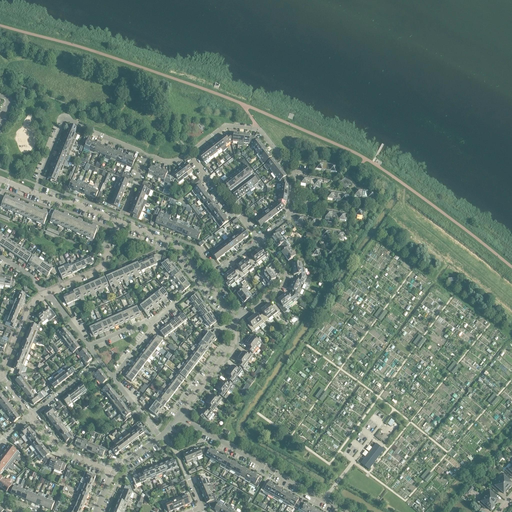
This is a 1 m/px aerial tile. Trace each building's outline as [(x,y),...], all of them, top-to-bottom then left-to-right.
[(77,128),(70,125),(68,131),(75,134),(77,128)] [(75,134),(68,131),(66,136),(75,140),(77,135),(75,134)] [(225,136),(220,139),(226,146),(231,142),(229,133),(225,136)] [(234,133),(234,134),(229,133),(231,142),(238,143),(239,134),(234,133)] [(250,136),(250,135),(245,135),(244,143),(250,144),(255,137),(250,136)] [(75,140),(66,136),(63,141),(73,145),(75,140)] [(84,147),(84,150),(89,152),(90,150),(93,142),(90,141),(91,138),(89,137),(84,147)] [(258,140),(258,141),(255,137),(250,144),(255,150),(262,144),(258,140)] [(220,139),(216,142),(221,149),(223,152),(227,149),(226,146),(220,139)] [(99,141),(97,140),(96,144),(93,142),(90,150),(89,152),(94,154),(95,152),(99,141)] [(63,141),(61,147),(71,151),(73,145),(63,141)] [(103,147),(100,145),(102,142),(99,141),(95,152),(100,154),(103,147)] [(212,146),(217,153),(221,149),(216,142),(212,146)] [(110,145),(108,144),(106,148),(103,147),(100,154),(106,156),(110,145)] [(265,149),(262,144),(255,150),(258,154),(265,149)] [(114,151),(111,150),(112,146),(110,145),(106,156),(104,159),(110,161),(110,160),(114,151)] [(208,149),(213,156),(217,153),(212,146),(208,149)] [(61,147),(59,152),(69,156),(71,151),(61,147)] [(121,150),(118,149),(117,152),(114,151),(110,160),(115,162),(121,150)] [(203,152),(209,159),(213,156),(208,149),(203,152)] [(258,154),(256,155),(260,160),(261,158),(268,153),(265,149),(258,154)] [(124,155),(121,154),(123,151),(121,150),(115,162),(117,163),(117,164),(120,165),(124,155)] [(59,152),(57,157),(64,160),(66,161),(69,156),(59,152)] [(203,152),(199,156),(204,163),(209,159),(203,152)] [(124,155),(120,165),(124,167),(124,166),(126,166),(131,154),(129,153),(128,157),(124,155)] [(260,160),(259,160),(263,164),(265,163),(272,158),(268,153),(261,158),(260,160)] [(131,154),(126,166),(132,169),(135,160),(132,158),(133,155),(131,154)] [(57,157),(55,162),(64,166),(66,161),(64,160),(57,157)] [(266,164),(264,166),(267,171),(269,169),(276,163),(273,159),(266,164)] [(316,161),(315,169),(326,171),(327,163),(323,162),(322,163),(319,162),(320,161),(316,161)] [(55,162),(53,168),(56,169),(60,171),(62,171),(64,166),(55,162)] [(193,172),(187,163),(184,165),(182,162),(180,164),(189,175),(193,172)] [(279,167),(276,163),(269,169),(272,173),(279,167)] [(337,173),(338,165),(335,164),(335,165),(332,165),(332,164),(327,163),(326,171),(337,173)] [(153,177),(158,165),(156,164),(154,168),(151,166),(148,175),(153,177)] [(189,175),(180,164),(178,165),(180,168),(177,170),(184,179),(189,175)] [(159,178),(162,171),(159,169),(160,166),(158,165),(153,177),(153,178),(158,181),(159,178)] [(240,168),(246,176),(250,173),(249,171),(248,170),(246,168),(245,166),(244,165),(240,168)] [(272,173),(271,174),(274,179),(276,177),(283,172),(279,167),(272,173)] [(63,172),(60,171),(53,168),(50,173),(60,177),(63,172)] [(235,171),(241,179),(246,176),(240,168),(235,171)] [(184,179),(177,170),(175,172),(174,171),(172,173),(173,174),(170,176),(171,183),(175,179),(178,183),(184,179)] [(171,183),(170,176),(167,175),(168,172),(165,171),(165,172),(162,171),(159,178),(164,180),(164,181),(164,182),(165,183),(171,185),(171,183)] [(235,171),(231,175),(237,183),(241,179),(235,171)] [(289,181),(286,177),(286,176),(283,172),(276,177),(280,183),(289,181)] [(50,182),(57,185),(60,177),(50,173),(48,178),(51,180),(50,182)] [(231,193),(236,189),(240,186),(244,183),(248,179),(253,176),(250,173),(246,176),(241,179),(237,183),(233,186),(228,190),(231,193)] [(231,175),(227,178),(233,186),(237,183),(231,175)] [(301,175),(299,184),(310,186),(312,177),(307,177),(307,178),(304,177),(304,176),(301,175)] [(248,179),(255,188),(259,184),(258,183),(253,176),(248,179)] [(320,180),(316,179),(317,178),(312,177),(310,186),(321,188),(323,179),(320,179),(320,180)] [(346,177),(339,182),(345,189),(352,184),(346,177)] [(126,187),(129,182),(119,178),(116,183),(126,187)] [(227,178),(222,182),(228,190),(233,186),(227,178)] [(250,191),(255,188),(248,179),(244,183),(250,191)] [(79,192),(83,182),(78,180),(77,183),(74,190),(79,192)] [(77,183),(72,181),(69,188),(74,190),(77,183)] [(288,191),(289,185),(288,185),(289,181),(280,183),(279,190),(288,191)] [(85,194),(89,185),(83,182),(79,192),(85,194)] [(124,192),(126,187),(116,183),(114,188),(117,189),(124,192)] [(246,194),(250,191),(244,183),(240,186),(246,194)] [(90,197),(93,189),(93,188),(94,187),(89,185),(85,194),(90,197)] [(192,192),(195,197),(198,195),(207,188),(205,186),(202,188),(200,185),(192,192)] [(236,189),(242,198),(246,194),(240,186),(236,189)] [(141,187),(138,192),(145,195),(148,196),(150,191),(141,187)] [(205,192),(208,189),(207,188),(198,195),(201,199),(207,194),(205,192)] [(353,196),(362,198),(362,197),(364,197),(366,190),(363,190),(363,189),(361,189),(361,190),(358,189),(358,188),(355,188),(353,196)] [(95,199),(98,192),(93,189),(90,197),(95,199)] [(115,194),(122,197),(124,192),(117,189),(115,194)] [(237,201),(242,198),(236,189),(231,193),(235,198),(237,201)] [(328,190),(326,199),(337,201),(338,192),(334,192),(333,193),(330,192),(331,191),(328,190)] [(371,190),(368,190),(368,191),(366,190),(364,197),(367,198),(375,200),(377,191),(374,191),(373,192),(370,191),(371,190)] [(136,197),(143,200),(145,195),(138,192),(136,197)] [(348,203),(349,194),(346,194),(346,195),(343,194),(343,193),(338,192),(337,201),(348,203)] [(113,200),(120,203),(122,197),(115,194),(113,200)] [(212,195),(209,197),(207,194),(201,199),(199,201),(202,205),(214,196),(212,195)] [(285,207),(286,202),(287,202),(287,196),(279,195),(278,202),(285,207)] [(212,201),(215,198),(214,196),(202,205),(206,210),(214,203),(212,201)] [(143,200),(136,197),(134,202),(144,206),(146,201),(143,200)] [(1,207),(30,219),(44,225),(48,215),(5,198),(1,207)] [(116,208),(118,208),(120,203),(113,200),(110,199),(106,207),(115,211),(116,208)] [(134,202),(132,208),(142,212),(144,206),(134,202)] [(272,206),(278,214),(282,210),(285,207),(278,202),(272,206)] [(206,210),(209,214),(212,212),(221,206),(219,204),(216,206),(214,203),(206,210)] [(209,214),(213,219),(221,212),(219,210),(222,207),(221,206),(212,212),(209,214)] [(273,217),(278,214),(272,206),(268,210),(273,217)] [(351,214),(354,214),(354,216),(363,217),(364,209),(361,208),(361,209),(358,208),(358,207),(356,207),(355,207),(352,207),(351,214)] [(138,220),(142,212),(132,208),(130,213),(134,215),(132,218),(138,220)] [(267,208),(262,211),(264,213),(269,220),(273,217),(270,212),(268,210),(267,208)] [(324,218),(324,220),(327,221),(327,220),(328,220),(328,221),(334,222),(335,220),(336,212),(336,211),(332,210),(331,211),(328,211),(328,210),(325,209),(324,218)] [(346,222),(347,213),(344,213),(344,214),(341,213),(341,212),(336,211),(335,220),(346,222)] [(161,226),(165,215),(160,212),(155,223),(161,226)] [(221,212),(213,219),(216,224),(228,215),(226,213),(223,215),(221,212)] [(97,230),(74,221),(54,213),(50,222),(93,240),(97,230)] [(264,213),(260,216),(265,223),(269,220),(264,213)] [(166,228),(169,221),(166,219),(167,215),(165,215),(161,226),(166,228)] [(229,216),(228,215),(216,224),(220,228),(228,222),(226,219),(229,216)] [(300,215),(296,215),(295,223),(306,225),(307,217),(303,216),(302,217),(299,216),(300,215)] [(255,217),(256,219),(255,220),(260,227),(265,223),(260,216),(259,217),(257,216),(255,217)] [(317,227),(318,219),(315,218),(315,219),(312,219),(312,218),(310,217),(308,226),(317,227)] [(177,232),(179,225),(176,224),(178,220),(176,219),(175,222),(174,223),(171,230),(176,232),(177,232)] [(171,230),(174,223),(169,221),(166,228),(171,230)] [(179,225),(177,232),(182,234),(185,227),(185,226),(186,223),(184,222),(183,226),(179,225)] [(187,236),(190,229),(185,227),(182,234),(187,236)] [(238,232),(244,240),(248,236),(242,228),(238,232)] [(280,228),(275,232),(277,235),(271,239),(270,240),(273,244),(274,243),(274,244),(283,237),(281,234),(283,232),(280,228)] [(326,229),(323,228),(321,237),(332,239),(334,230),(329,229),(329,230),(326,230),(326,229)] [(192,239),(195,231),(190,229),(187,236),(192,239)] [(334,230),(332,239),(343,240),(345,232),(342,231),(341,232),(338,232),(339,231),(334,230)] [(198,241),(201,234),(195,231),(192,239),(198,241)] [(238,232),(237,231),(233,235),(240,243),(244,240),(238,232)] [(314,243),(315,236),(315,234),(307,233),(305,241),(314,243)] [(233,235),(228,238),(235,247),(240,243),(233,235)] [(3,236),(0,241),(0,245),(1,246),(0,247),(0,249),(1,250),(8,239),(3,236)] [(283,248),(285,246),(291,242),(289,239),(286,241),(283,237),(274,244),(275,244),(274,245),(277,248),(278,248),(281,246),(283,248)] [(235,247),(228,238),(224,242),(230,250),(235,247)] [(8,239),(1,250),(3,252),(5,249),(7,251),(13,242),(8,239)] [(13,242),(7,251),(10,252),(8,255),(10,257),(18,246),(13,242)] [(224,242),(219,245),(226,254),(230,250),(224,242)] [(291,242),(285,246),(283,248),(284,250),(281,253),(282,253),(281,254),(283,257),(284,257),(285,257),(293,251),(290,246),(293,244),(291,242)] [(219,245),(215,248),(217,251),(222,257),(226,254),(219,245)] [(18,246),(10,257),(12,258),(14,255),(17,257),(22,249),(18,246)] [(319,249),(316,249),(316,247),(313,247),(311,255),(322,257),(324,249),(319,248),(319,249)] [(22,249),(17,257),(20,259),(18,262),(20,263),(27,252),(22,249)] [(258,249),(255,251),(262,260),(266,257),(267,258),(269,256),(265,250),(264,250),(265,251),(263,253),(260,249),(258,250),(258,249)] [(299,253),(295,249),(293,251),(285,257),(288,262),(294,257),(296,259),(295,260),(296,261),(303,258),(299,253)] [(332,251),(329,251),(329,250),(326,249),(325,258),(333,259),(335,251),(332,250),(332,251)] [(212,255),(217,261),(222,257),(217,251),(212,255)] [(257,264),(262,260),(255,251),(251,254),(252,255),(251,256),(254,260),(252,261),(256,267),(258,265),(257,264)] [(27,252),(20,263),(22,264),(24,261),(27,263),(32,255),(27,252)] [(85,254),(83,255),(88,267),(94,265),(90,256),(86,257),(85,254)] [(82,259),(79,260),(83,269),(88,267),(83,255),(81,256),(82,259)] [(153,256),(148,258),(152,267),(157,265),(156,261),(158,260),(160,261),(161,256),(156,255),(153,256)] [(29,269),(31,270),(38,259),(33,256),(28,264),(31,266),(29,269)] [(163,256),(161,262),(163,264),(161,265),(165,269),(173,263),(169,259),(168,258),(163,256)] [(76,262),(74,258),(72,259),(78,272),(83,269),(79,260),(76,262)] [(148,258),(143,261),(148,273),(149,274),(151,273),(150,272),(149,269),(152,267),(148,258)] [(305,268),(303,258),(296,261),(297,261),(297,264),(292,264),(292,266),(291,266),(292,270),(305,268)] [(38,271),(43,263),(38,259),(31,270),(33,272),(35,269),(38,271)] [(70,260),(72,264),(69,265),(73,274),(78,272),(72,259),(70,260)] [(256,267),(252,261),(251,260),(248,262),(246,259),(242,263),(249,272),(256,267)] [(143,261),(137,263),(141,272),(145,270),(146,274),(147,275),(149,274),(148,273),(143,261)] [(241,262),(236,265),(237,266),(240,270),(238,272),(242,277),(249,272),(242,263),(241,262)] [(42,274),(48,266),(43,263),(38,271),(40,272),(38,275),(40,277),(42,274)] [(66,266),(64,263),(62,264),(67,276),(73,274),(69,265),(66,266)] [(140,276),(138,273),(141,272),(137,263),(132,265),(138,277),(140,276)] [(165,269),(167,272),(164,274),(166,276),(176,268),(173,263),(165,269)] [(60,265),(61,268),(58,270),(62,279),(67,276),(62,264),(60,265)] [(134,275),(136,278),(138,277),(132,265),(127,268),(131,277),(134,275)] [(53,269),(48,266),(42,274),(47,277),(50,273),(54,275),(58,273),(56,268),(53,269)] [(129,281),(128,278),(131,277),(127,268),(122,270),(127,282),(129,281)] [(167,278),(170,276),(172,279),(180,273),(176,268),(166,276),(167,278)] [(305,268),(292,270),(292,274),(293,274),(294,276),(297,275),(298,278),(306,279),(309,279),(308,276),(306,276),(305,268)] [(124,280),(125,283),(127,282),(122,270),(117,272),(121,281),(124,280)] [(242,277),(238,272),(237,271),(235,273),(232,270),(231,271),(230,270),(227,272),(228,273),(235,283),(242,277)] [(264,280),(273,274),(271,270),(270,271),(269,270),(265,273),(263,270),(258,275),(260,277),(261,276),(264,280)] [(119,286),(118,282),(121,281),(117,272),(111,275),(117,287),(119,286)] [(228,273),(227,272),(224,275),(225,276),(223,277),(227,281),(224,283),(228,288),(235,283),(228,273)] [(172,279),(174,281),(171,283),(173,285),(183,277),(180,273),(172,279)] [(268,288),(274,284),(272,282),(276,279),(275,277),(276,277),(273,274),(264,280),(263,281),(268,288)] [(113,284),(115,288),(117,287),(111,275),(106,277),(110,286),(113,284)] [(12,278),(6,277),(5,285),(14,287),(15,280),(12,280),(12,278)] [(173,285),(174,287),(177,285),(179,288),(187,282),(183,277),(173,285)] [(107,291),(105,288),(109,286),(105,278),(99,280),(105,292),(107,291)] [(306,279),(298,278),(298,279),(299,279),(298,281),(293,280),(292,281),(291,281),(290,284),(302,289),(306,279)] [(98,291),(99,294),(105,292),(99,280),(94,282),(98,291)] [(96,296),(95,293),(98,291),(94,282),(89,285),(94,297),(96,296)] [(187,282),(179,288),(181,290),(178,292),(180,294),(190,286),(187,282)] [(237,294),(241,299),(249,292),(246,288),(248,286),(247,283),(241,287),(243,290),(237,294)] [(290,284),(288,288),(289,288),(289,290),(293,292),(292,294),(291,294),(298,299),(300,300),(301,298),(299,297),(302,289),(290,284)] [(91,294),(92,298),(94,297),(89,285),(84,287),(88,296),(91,294)] [(86,300),(85,297),(88,296),(84,287),(78,289),(84,301),(86,300)] [(78,289),(73,292),(77,301),(80,299),(82,302),(84,301),(78,289)] [(163,289),(158,292),(166,303),(168,301),(166,298),(169,296),(163,289)] [(12,298),(15,300),(24,303),(25,300),(24,299),(25,297),(24,297),(25,294),(19,291),(18,294),(16,294),(14,294),(13,295),(12,298)] [(77,301),(73,292),(68,294),(72,303),(73,306),(76,305),(74,302),(77,301)] [(164,304),(166,303),(158,292),(154,296),(160,303),(162,301),(164,304)] [(241,299),(240,300),(243,304),(244,303),(246,302),(248,304),(252,301),(257,297),(255,294),(252,297),(249,292),(241,299)] [(298,299),(291,294),(291,295),(292,296),(289,297),(286,293),(285,294),(284,293),(281,296),(288,305),(293,301),(294,303),(298,299)] [(67,305),(72,303),(68,294),(63,296),(67,305)] [(190,302),(192,305),(200,299),(196,294),(186,302),(187,304),(190,302)] [(157,305),(160,303),(154,296),(149,299),(157,310),(159,308),(157,305)] [(278,306),(284,314),(287,311),(286,308),(285,307),(288,305),(281,296),(278,298),(279,299),(277,300),(281,304),(278,306)] [(155,311),(157,310),(149,299),(145,303),(151,310),(153,308),(155,311)] [(192,305),(194,308),(192,310),(193,311),(203,303),(200,299),(192,305)] [(15,300),(13,305),(21,309),(21,307),(22,307),(24,303),(15,300)] [(140,306),(139,307),(140,309),(142,309),(148,317),(150,315),(148,312),(151,310),(145,303),(140,306)] [(193,311),(195,313),(197,311),(199,314),(207,308),(203,303),(193,311)] [(268,304),(265,306),(273,316),(280,311),(275,305),(273,307),(270,303),(269,304),(268,304)] [(13,305),(11,311),(18,314),(21,309),(13,305)] [(133,308),(132,305),(130,306),(135,318),(141,316),(137,307),(133,308)] [(130,321),(135,318),(130,306),(128,307),(129,310),(126,312),(130,321)] [(264,314),(262,316),(266,321),(273,316),(265,306),(262,308),(262,309),(261,310),(264,314)] [(199,314),(201,317),(199,319),(200,320),(210,312),(207,308),(199,314)] [(42,313),(47,319),(49,321),(56,316),(51,310),(49,311),(47,309),(42,313)] [(123,313),(121,310),(119,311),(125,323),(130,321),(126,312),(123,313)] [(11,311),(8,316),(16,320),(18,314),(11,311)] [(117,312),(119,315),(116,316),(120,325),(125,323),(119,311),(117,312)] [(174,313),(183,324),(187,320),(181,312),(178,315),(176,312),(174,313)] [(200,320),(202,322),(204,320),(206,323),(214,317),(210,312),(200,320)] [(47,319),(42,313),(37,317),(40,321),(38,323),(40,325),(47,319)] [(178,327),(183,324),(174,313),(172,315),(175,318),(172,320),(178,327)] [(113,318),(111,314),(109,315),(114,328),(120,325),(116,316),(113,318)] [(251,317),(259,327),(266,321),(262,316),(259,318),(256,314),(255,315),(254,314),(251,317)] [(107,316),(108,320),(105,321),(109,330),(114,328),(109,315),(107,316)] [(16,320),(8,316),(6,322),(12,324),(11,327),(14,328),(16,322),(15,321),(16,320)] [(217,321),(214,317),(206,323),(210,328),(213,325),(214,327),(214,329),(219,329),(219,324),(217,322),(217,321)] [(252,332),(259,327),(251,317),(248,319),(249,320),(247,321),(250,325),(248,327),(252,332)] [(102,322),(101,319),(99,320),(104,332),(109,330),(105,321),(102,322)] [(174,331),(178,327),(172,320),(169,322),(167,319),(165,320),(174,331)] [(96,321),(98,324),(95,326),(99,335),(104,332),(99,320),(96,321)] [(169,334),(174,331),(165,320),(163,322),(166,325),(163,327),(169,334)] [(37,333),(40,325),(38,323),(37,326),(32,324),(29,330),(37,333)] [(89,328),(92,333),(90,334),(91,338),(93,337),(99,335),(95,326),(89,328)] [(169,334),(163,327),(160,329),(158,326),(156,327),(164,338),(169,334)] [(62,339),(68,334),(65,329),(61,332),(59,330),(57,332),(62,339)] [(35,338),(37,333),(29,330),(29,331),(28,331),(26,335),(35,338)] [(205,336),(213,342),(217,338),(219,334),(219,330),(214,330),(214,331),(212,334),(209,332),(205,336)] [(65,344),(73,338),(70,335),(68,334),(62,339),(65,344)] [(33,344),(35,338),(26,335),(25,339),(26,339),(25,341),(33,344)] [(163,346),(161,344),(163,341),(155,335),(152,340),(162,348),(163,346)] [(203,339),(201,337),(199,339),(210,347),(213,342),(205,336),(203,339)] [(249,337),(247,340),(257,347),(262,341),(257,337),(255,339),(251,336),(250,338),(249,337)] [(69,348),(76,343),(75,342),(75,341),(73,338),(65,344),(69,348)] [(198,341),(200,343),(198,346),(206,352),(210,347),(199,339),(198,341)] [(158,347),(161,349),(162,348),(152,340),(148,344),(156,350),(158,347)] [(253,353),(257,347),(247,340),(246,342),(246,343),(245,344),(249,347),(247,349),(253,353)] [(30,350),(33,344),(25,341),(23,346),(30,350)] [(76,343),(69,348),(73,353),(75,352),(76,353),(79,351),(78,350),(79,348),(76,343)] [(148,344),(145,349),(155,357),(157,358),(159,356),(157,355),(154,353),(156,350),(148,344)] [(192,345),(190,347),(192,348),(203,356),(206,352),(198,346),(196,348),(194,346),(192,345)] [(28,355),(30,350),(23,346),(20,352),(28,355)] [(191,350),(194,352),(192,355),(199,361),(203,356),(192,348),(191,350)] [(151,357),(154,359),(155,357),(145,349),(141,353),(149,359),(151,357)] [(82,360),(88,355),(84,350),(80,353),(79,351),(76,353),(82,360)] [(26,361),(28,355),(20,352),(20,354),(19,353),(17,357),(26,361)] [(240,352),(238,355),(248,362),(253,356),(247,352),(246,354),(242,352),(241,353),(240,352)] [(150,364),(147,362),(149,359),(141,353),(138,358),(148,366),(150,364)] [(87,367),(89,365),(88,363),(92,360),(88,355),(82,360),(87,367)] [(190,357),(187,355),(185,357),(196,365),(199,361),(192,355),(190,357)] [(244,369),(248,362),(238,355),(236,357),(237,358),(236,359),(240,362),(238,364),(244,369)] [(23,366),(26,361),(17,357),(16,361),(17,361),(16,363),(23,366)] [(184,359),(187,361),(185,364),(192,370),(196,365),(185,357),(184,359)] [(144,366),(147,368),(148,366),(138,358),(134,362),(142,368),(144,366)] [(143,373),(140,371),(142,368),(134,362),(131,367),(141,375),(143,373)] [(20,374),(23,366),(16,363),(13,369),(18,371),(17,375),(20,374)] [(183,366),(180,364),(178,366),(189,374),(192,370),(185,364),(183,366)] [(63,371),(68,378),(73,374),(71,371),(70,369),(67,365),(62,369),(63,371)] [(177,368),(180,370),(178,373),(185,379),(189,374),(178,366),(177,368)] [(230,366),(228,369),(238,376),(242,370),(237,366),(235,368),(231,366),(230,367),(230,366)] [(137,375),(140,377),(141,375),(131,367),(127,372),(135,377),(137,375)] [(233,383),(238,376),(228,369),(226,371),(227,372),(226,373),(229,376),(227,378),(233,383)] [(68,378),(63,371),(59,375),(64,381),(68,378)] [(92,374),(97,380),(104,375),(100,371),(96,374),(95,372),(92,374)] [(125,380),(127,378),(132,382),(135,377),(127,372),(124,376),(122,378),(125,380)] [(64,381),(59,375),(57,373),(52,376),(54,378),(59,385),(64,381)] [(26,381),(20,374),(17,375),(19,378),(15,381),(17,383),(16,384),(18,387),(26,381)] [(175,377),(172,375),(170,377),(181,385),(184,380),(177,374),(175,377)] [(104,375),(97,380),(102,387),(105,385),(104,383),(108,380),(104,375)] [(169,379),(172,381),(170,383),(177,389),(181,385),(170,377),(169,379)] [(49,382),(54,389),(59,385),(54,378),(49,382)] [(29,386),(26,381),(18,387),(21,390),(21,389),(23,391),(29,386)] [(220,381),(218,384),(228,391),(233,385),(227,381),(225,383),(222,381),(221,382),(220,381)] [(168,386),(165,384),(163,386),(174,394),(177,389),(170,383),(168,386)] [(223,398),(228,391),(218,384),(216,386),(217,387),(216,388),(220,391),(218,393),(223,398)] [(77,389),(82,395),(87,392),(82,385),(77,389)] [(105,385),(102,387),(104,389),(102,391),(105,395),(112,390),(108,385),(106,387),(105,385)] [(143,394),(148,387),(145,385),(140,391),(140,392),(143,394)] [(33,391),(29,386),(23,391),(24,392),(23,393),(26,396),(33,391)] [(162,388),(165,390),(163,393),(171,398),(174,394),(163,386),(162,388)] [(77,389),(72,392),(77,399),(82,395),(77,389)] [(105,395),(109,400),(117,394),(114,391),(113,392),(112,390),(105,395)] [(37,395),(33,391),(26,396),(28,399),(29,399),(30,401),(37,395)] [(67,396),(72,403),(77,399),(72,392),(67,396)] [(161,395),(158,393),(157,395),(167,403),(171,398),(163,393),(161,395)] [(117,394),(109,400),(113,405),(120,400),(118,398),(119,398),(117,394)] [(37,395),(30,401),(34,405),(40,400),(37,395)] [(155,397),(158,399),(156,402),(164,407),(167,403),(157,395),(155,397)] [(209,395),(207,398),(217,406),(222,399),(217,395),(215,397),(211,395),(210,396),(209,395)] [(72,403),(67,396),(63,400),(68,406),(72,403)] [(213,412),(217,406),(207,398),(205,401),(206,401),(205,402),(209,405),(207,408),(213,412)] [(0,406),(2,409),(9,404),(5,399),(0,403),(0,406)] [(120,400),(113,405),(117,410),(124,404),(121,401),(120,400)] [(160,412),(164,407),(156,402),(154,404),(151,402),(150,404),(152,406),(160,412)] [(6,414),(12,409),(9,404),(2,409),(6,414)] [(124,404),(117,410),(120,414),(127,409),(126,408),(126,407),(124,404)] [(160,412),(152,406),(149,411),(157,417),(160,412)] [(54,413),(56,412),(53,407),(44,414),(48,418),(54,413)] [(6,414),(3,416),(7,421),(10,419),(16,414),(12,409),(6,414)] [(127,409),(120,414),(125,421),(131,417),(130,415),(131,414),(127,409)] [(213,413),(208,409),(206,412),(202,409),(201,410),(200,410),(198,412),(199,413),(197,415),(203,420),(205,417),(208,420),(213,413)] [(51,424),(56,420),(58,418),(54,413),(48,418),(49,420),(48,421),(51,424)] [(20,418),(16,414),(10,419),(13,423),(20,418)] [(62,423),(58,418),(56,420),(51,424),(53,427),(54,426),(55,428),(62,423)] [(56,430),(58,433),(66,428),(62,423),(55,428),(56,430)] [(143,427),(139,423),(133,428),(134,430),(139,437),(144,433),(141,429),(143,427)] [(24,436),(31,431),(27,426),(21,431),(23,434),(20,436),(22,438),(24,436)] [(66,428),(58,433),(61,436),(63,438),(69,432),(66,428)] [(129,434),(135,441),(138,439),(137,438),(139,437),(134,430),(129,434)] [(31,431),(24,436),(28,440),(35,435),(33,432),(32,432),(31,431)] [(69,432),(63,438),(66,442),(68,441),(71,444),(72,442),(74,439),(69,432)] [(124,437),(130,444),(131,443),(132,444),(135,441),(129,434),(124,437)] [(35,435),(28,440),(32,445),(38,440),(37,439),(38,438),(35,435)] [(377,439),(386,446),(390,442),(384,437),(382,439),(379,436),(377,439)] [(72,442),(71,444),(75,445),(77,446),(76,447),(80,449),(83,440),(78,438),(76,437),(74,439),(72,442)] [(120,441),(125,448),(129,446),(128,445),(130,444),(124,437),(120,441)] [(38,440),(32,445),(35,450),(42,445),(38,440)] [(83,440),(80,449),(84,450),(84,449),(86,450),(89,442),(83,440)] [(115,445),(120,451),(122,450),(122,451),(125,448),(120,441),(115,445)] [(89,442),(86,450),(88,451),(87,452),(91,453),(95,445),(89,442)] [(378,458),(384,450),(383,449),(376,444),(375,444),(361,464),(369,470),(370,468),(373,464),(376,460),(378,458)] [(42,445),(35,450),(39,455),(46,450),(42,445)] [(95,445),(91,453),(95,455),(95,454),(97,455),(100,447),(95,445)] [(115,445),(108,450),(109,454),(109,456),(113,453),(115,455),(120,451),(115,445)] [(0,459),(0,473),(4,469),(7,472),(9,468),(12,470),(14,468),(11,466),(16,460),(18,462),(20,459),(18,457),(20,454),(10,446),(0,459)] [(196,449),(193,450),(197,458),(198,458),(198,459),(202,457),(201,456),(202,456),(202,454),(204,453),(205,446),(199,449),(196,450),(196,449)] [(206,456),(211,459),(215,451),(213,450),(212,451),(205,446),(204,453),(206,454),(206,456)] [(100,447),(97,455),(103,457),(105,452),(109,454),(108,450),(100,447)] [(39,455),(45,463),(50,458),(48,456),(49,455),(46,450),(39,455)] [(188,453),(191,460),(197,458),(193,450),(191,451),(192,452),(188,453)] [(215,451),(211,459),(216,462),(220,455),(217,453),(217,452),(215,451)] [(183,454),(187,464),(192,462),(191,460),(188,453),(186,454),(185,453),(183,454)] [(216,462),(221,464),(225,457),(223,455),(222,457),(220,455),(216,462)] [(221,464),(219,467),(224,470),(226,467),(229,461),(227,459),(227,458),(225,457),(222,462),(221,464)] [(54,469),(57,462),(55,461),(56,460),(50,458),(45,463),(49,465),(48,467),(54,469)] [(172,471),(175,469),(177,473),(179,472),(174,459),(168,462),(172,471)] [(226,467),(224,470),(229,472),(231,470),(235,462),(233,461),(232,462),(229,461),(226,467)] [(59,462),(59,463),(57,462),(54,469),(60,472),(61,469),(64,471),(66,465),(59,462)] [(171,475),(169,472),(172,471),(168,462),(163,464),(168,476),(171,475)] [(236,465),(237,463),(235,462),(231,470),(236,473),(239,466),(236,465)] [(165,474),(166,477),(168,476),(163,464),(158,466),(162,475),(165,474)] [(160,480),(159,476),(162,475),(158,466),(153,468),(158,481),(160,480)] [(239,466),(236,473),(234,475),(239,478),(245,468),(243,467),(242,468),(239,466)] [(154,478),(155,482),(158,481),(153,468),(147,470),(151,479),(154,478)] [(246,470),(247,469),(245,468),(239,478),(244,481),(249,472),(246,470)] [(147,470),(142,473),(147,485),(148,487),(150,486),(150,484),(148,481),(151,479),(147,470)] [(96,477),(85,472),(83,478),(93,482),(96,477)] [(244,481),(249,484),(250,481),(255,474),(253,472),(252,474),(249,472),(244,481)] [(144,483),(145,486),(147,485),(142,473),(137,475),(141,484),(144,483)] [(502,476),(503,477),(499,481),(509,490),(511,487),(510,486),(511,484),(507,480),(509,478),(504,473),(502,476)] [(249,484),(257,488),(262,479),(256,476),(257,475),(255,474),(250,481),(249,484)] [(137,475),(132,477),(134,484),(131,485),(133,491),(137,489),(135,486),(141,484),(137,475)] [(200,487),(207,485),(209,484),(207,478),(205,479),(204,476),(196,479),(200,487)] [(3,479),(1,481),(0,482),(0,487),(2,489),(9,480),(7,478),(6,481),(3,479)] [(81,484),(83,485),(91,488),(93,482),(83,478),(81,484)] [(12,485),(9,483),(11,481),(9,480),(2,489),(7,492),(8,491),(12,485)] [(260,491),(263,492),(264,491),(269,493),(273,486),(270,484),(271,482),(269,481),(268,484),(265,483),(260,491)] [(505,491),(506,492),(509,490),(499,481),(495,486),(493,484),(491,486),(497,492),(498,489),(503,494),(505,491)] [(12,485),(8,491),(11,493),(11,494),(16,496),(20,485),(21,483),(19,482),(18,484),(17,487),(14,486),(12,485)] [(83,485),(81,484),(78,489),(81,490),(89,493),(91,488),(83,485)] [(24,490),(21,489),(22,486),(20,485),(16,496),(21,498),(24,490)] [(202,493),(209,490),(210,489),(213,488),(212,486),(210,487),(210,486),(208,487),(207,485),(200,487),(202,493)] [(126,491),(123,489),(121,495),(130,499),(132,493),(133,492),(130,486),(128,487),(126,491)] [(273,486),(269,493),(272,495),(272,497),(273,498),(274,496),(278,489),(273,486)] [(30,489),(28,488),(27,491),(24,490),(21,498),(26,500),(30,489)] [(30,489),(26,500),(31,502),(34,494),(31,493),(32,490),(30,489)] [(77,489),(76,491),(78,492),(77,495),(79,496),(87,499),(89,493),(81,490),(78,489),(77,489)] [(209,490),(202,493),(204,498),(211,495),(210,492),(211,491),(210,489),(209,490)] [(273,498),(272,499),(278,502),(278,501),(279,499),(283,491),(278,489),(274,496),(273,498)] [(488,492),(489,492),(485,497),(495,506),(497,503),(496,502),(498,500),(493,496),(495,493),(490,489),(488,492)] [(279,499),(284,502),(288,494),(283,491),(279,499)] [(40,493),(38,493),(37,495),(34,494),(31,502),(36,504),(40,493)] [(44,498),(41,497),(42,494),(40,493),(36,504),(41,506),(44,498)] [(185,506),(188,505),(188,506),(191,505),(190,503),(193,502),(189,493),(186,494),(180,496),(185,506)] [(211,495),(204,498),(207,504),(208,503),(210,508),(216,502),(217,502),(215,497),(213,494),(211,495)] [(284,502),(283,503),(288,506),(293,497),(288,494),(284,502)] [(132,503),(129,501),(130,499),(121,495),(119,500),(131,505),(132,503)] [(84,505),(87,499),(79,496),(77,501),(84,505)] [(179,508),(182,507),(183,508),(185,507),(185,506),(180,496),(175,498),(179,508)] [(50,498),(48,497),(47,499),(44,498),(41,506),(46,508),(50,498)] [(297,509),(301,503),(298,501),(298,500),(293,497),(288,506),(293,509),(294,508),(297,509)] [(480,498),(477,502),(483,508),(485,505),(490,510),(491,509),(492,510),(494,507),(495,506),(485,497),(482,500),(480,498)] [(46,508),(51,511),(54,502),(51,501),(52,498),(50,498),(46,508)] [(174,511),(177,511),(176,510),(179,508),(175,498),(170,501),(174,511)] [(61,505),(71,508),(72,503),(63,500),(61,505)] [(127,506),(130,507),(131,505),(119,500),(116,505),(125,509),(127,506)] [(82,510),(84,505),(77,501),(74,507),(82,510)] [(170,501),(165,503),(162,504),(164,511),(168,511),(170,511),(171,511),(174,511),(170,501)] [(219,511),(223,506),(216,502),(210,508),(217,511),(219,511)]
